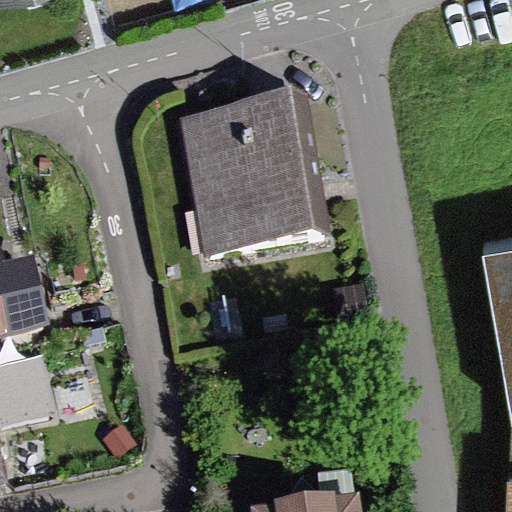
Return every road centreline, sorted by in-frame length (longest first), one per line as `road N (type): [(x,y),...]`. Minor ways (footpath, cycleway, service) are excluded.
road 1 (residential): [(83,79),(366,2),(435,511)]
road 2 (residential): [(55,511),(146,495),(167,477),(173,453),(83,79)]
